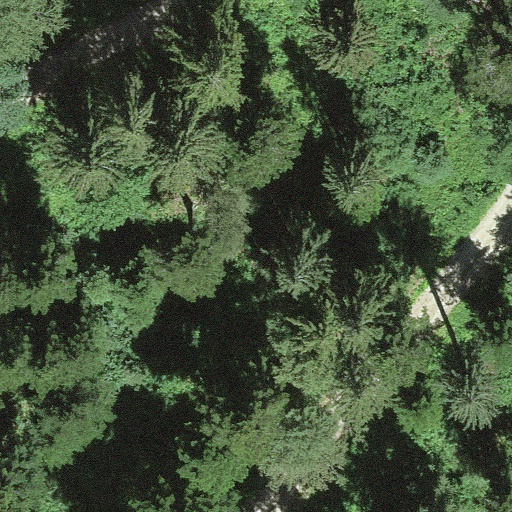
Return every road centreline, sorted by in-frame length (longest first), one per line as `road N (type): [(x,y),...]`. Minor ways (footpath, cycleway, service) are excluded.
road 1 (track): [(263,511),(337,407),(464,267),(511,199)]
road 2 (track): [(0,108),(205,0)]
